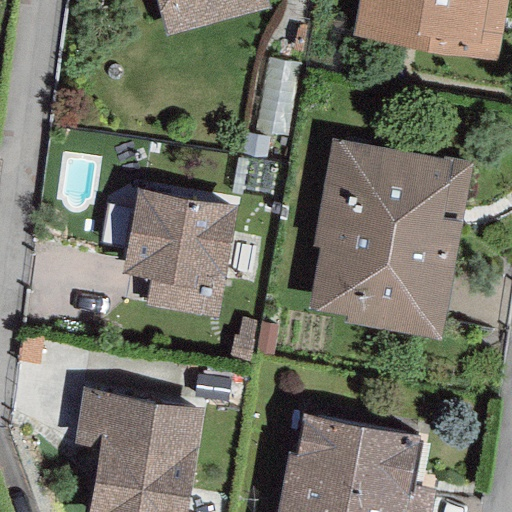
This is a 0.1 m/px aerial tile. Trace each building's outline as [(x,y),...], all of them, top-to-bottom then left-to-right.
[(472,25),(476,0),(365,0),(364,7),(472,25)] [(431,320),(450,218),(431,216),(439,163),(334,141),(319,234),(330,236),(321,298),(431,320)] [(234,209),(131,190),(111,296),(214,315),(234,209)] [(180,511),(199,420),(82,397),(59,511),(180,511)] [(395,511),(410,432),(309,412),(290,511),(395,511)]
